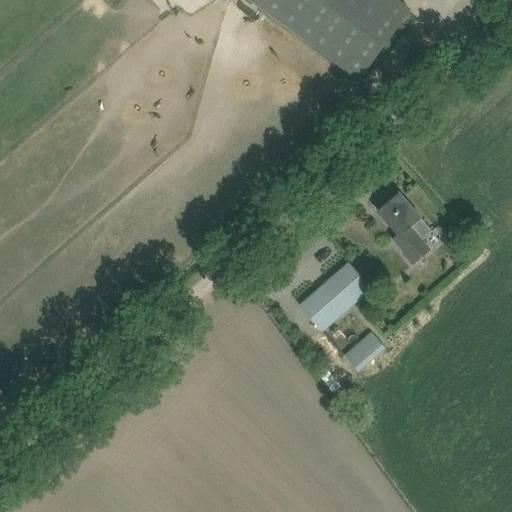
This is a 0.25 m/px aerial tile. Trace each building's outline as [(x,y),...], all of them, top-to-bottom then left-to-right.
[(395,0),(249,0),(361,80),(411,11),(395,0)] [(379,213),(392,228),(399,236),(394,241),(403,252),(402,253),(412,265),(432,249),(423,238),(430,232),(420,220),(422,219),(413,209),(400,194),(379,213)] [(348,263),(300,305),(324,333),(356,305),(347,295),(363,280),(348,263)] [(326,334),(342,352),(369,329),(352,310),(326,334)] [(359,372),(385,349),(370,332),(344,355),(359,372)] [(344,391),(354,385),(343,364),(332,370),(344,391)]
